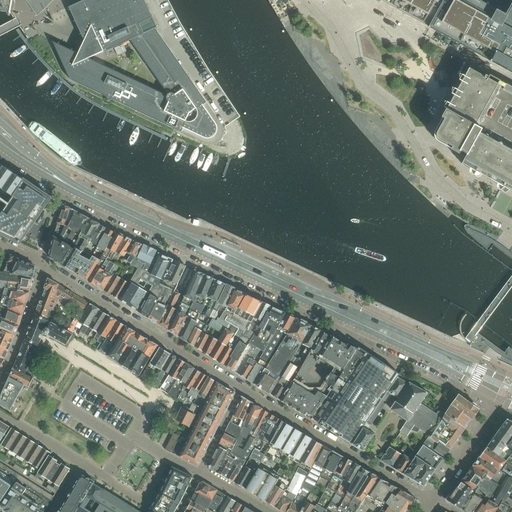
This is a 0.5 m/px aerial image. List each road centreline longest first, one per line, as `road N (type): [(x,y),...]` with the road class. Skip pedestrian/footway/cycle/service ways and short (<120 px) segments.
road 1 (tertiary): [(511,382),(111,203),(54,171),(0,121)]
road 2 (tertiary): [(0,144),(58,184),(500,399)]
road 3 (residential): [(242,389),(0,245)]
road 4 (residential): [(431,499),(242,389)]
